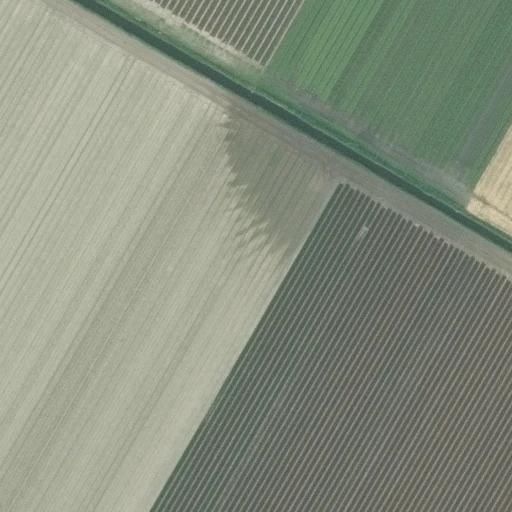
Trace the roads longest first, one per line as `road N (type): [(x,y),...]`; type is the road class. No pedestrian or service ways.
road 1 (track): [(511,266),(51,0)]
road 2 (track): [(112,0),(511,232)]
